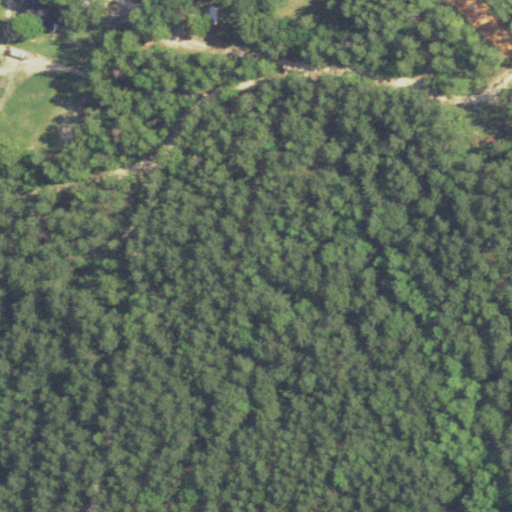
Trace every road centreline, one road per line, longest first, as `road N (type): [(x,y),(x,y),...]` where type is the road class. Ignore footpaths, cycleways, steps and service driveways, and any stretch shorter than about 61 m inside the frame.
road 1 (track): [(285,60),(280,78),(216,88),(184,108),(142,183),(130,215),(125,342),(79,511)]
road 2 (track): [(511,72),(469,95),(439,97),(370,65),(165,40),(104,0)]
